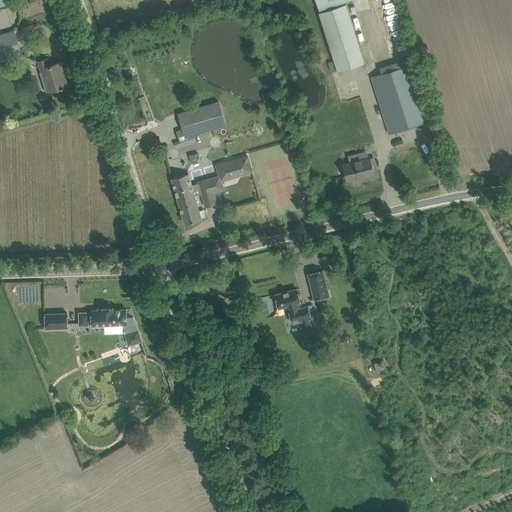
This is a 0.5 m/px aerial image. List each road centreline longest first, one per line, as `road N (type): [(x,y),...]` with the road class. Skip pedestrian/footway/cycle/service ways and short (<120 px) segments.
road 1 (unclassified): [(157,270),(448,198),(511,191)]
road 2 (unclassified): [(157,270),(72,0)]
road 3 (unclassified): [(247,511),(157,270)]
road 4 (unclassified): [(0,274),(157,270)]
